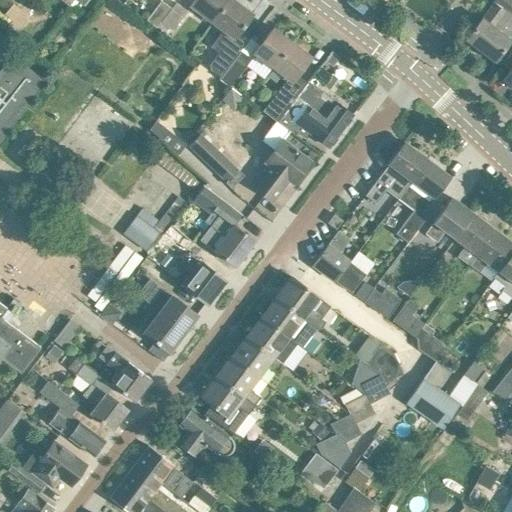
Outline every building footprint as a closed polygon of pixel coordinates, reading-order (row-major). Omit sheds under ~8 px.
[(212,23),(229,0),(193,0),(189,6),(198,12),(212,23)] [(236,35),(252,14),(233,0),(229,0),(212,23),(222,30),(210,46),(217,51),(218,54),(210,65),(210,68),(221,76),(233,60),(248,41),(247,40),(246,42),(236,35)] [(511,37),(511,16),(510,15),(511,13),(511,0),(494,0),(493,2),(493,3),(466,39),(494,61),(511,40),(511,37)] [(156,28),(171,8),(161,1),(146,21),(156,28)] [(185,9),(175,2),(171,8),(156,28),(166,35),(185,9)] [(11,20),(20,9),(12,3),(4,14),(11,20)] [(145,62),(159,39),(105,6),(91,29),(145,62)] [(272,67),(291,42),(273,28),(253,53),(272,67)] [(307,82),(297,75),(311,57),(291,42),(272,67),(287,79),(263,111),(264,112),(277,122),(294,99),(307,82)] [(511,85),(511,49),(502,63),(510,69),(503,78),(511,85)] [(234,61),(233,60),(221,76),(219,80),(229,87),(251,58),(241,51),(234,61)] [(330,51),(319,65),(322,67),(327,61),(332,65),(338,57),(330,51)] [(0,140),(45,81),(11,55),(0,69),(0,140)] [(329,147),(353,115),(337,103),(320,90),(306,108),(294,99),(277,122),(289,131),(292,128),(293,128),(306,137),(309,133),(329,147)] [(207,100),(195,101),(197,113),(209,112),(207,100)] [(157,122),(149,133),(159,140),(167,129),(157,122)] [(226,183),(238,171),(200,134),(189,146),(226,183)] [(293,183),(310,161),(282,139),(265,162),(269,165),(253,187),(256,189),(272,201),(288,179),(293,183)] [(375,203),(386,189),(397,197),(426,159),(404,143),(376,180),(365,195),(375,203)] [(160,153),(148,171),(167,184),(153,204),(167,213),(185,186),(192,191),(200,180),(160,153)] [(421,212),(449,176),(426,159),(397,197),(414,210),(396,233),(407,242),(427,216),(421,212)] [(454,238),(472,213),(451,197),(424,233),(435,242),(444,230),(454,238)] [(235,266),(254,241),(234,226),(242,216),(222,200),(214,210),(219,214),(199,240),(235,266)] [(469,264),(495,230),(472,213),(454,238),(463,245),(456,255),(469,264)] [(336,229),(343,220),(334,214),(327,223),(336,229)] [(146,251),(160,233),(136,215),(122,235),(146,251)] [(183,251),(190,244),(172,224),(164,231),(183,251)] [(498,271),(511,252),(511,243),(495,230),(469,264),(479,272),(486,262),(498,271)] [(321,252),(312,265),(334,281),(344,268),(349,262),(349,261),(327,244),(321,252)] [(100,278),(112,288),(137,257),(125,247),(100,278)] [(225,280),(209,267),(188,251),(179,262),(191,272),(182,285),(206,304),(225,280)] [(511,298),(511,252),(498,271),(493,279),(503,286),(501,290),(511,298)] [(349,262),(344,268),(334,281),(351,293),(365,273),(349,262)] [(404,275),(396,288),(410,296),(418,284),(404,275)] [(321,318),(330,306),(291,276),(275,297),(314,326),(319,330),(325,321),(321,318)] [(148,302),(158,287),(149,281),(139,296),(148,302)] [(363,301),(373,287),(365,281),(354,295),(363,301)] [(382,293),(373,287),(363,301),(387,318),(400,299),(385,289),(382,293)] [(169,352),(197,315),(172,295),(143,332),(169,352)] [(288,337),(296,325),(307,334),(314,326),(275,297),(260,316),(288,337)] [(424,322),(412,313),(418,305),(409,299),(392,320),(406,331),(414,337),(424,322)] [(39,346),(11,325),(0,316),(0,314),(6,307),(0,302),(0,356),(20,372),(39,346)] [(297,343),(288,337),(260,316),(245,336),(282,364),(297,343)] [(65,348),(80,327),(69,319),(54,340),(65,348)] [(435,361),(446,345),(432,335),(435,331),(424,322),(414,337),(417,339),(417,349),(418,349),(435,361)] [(282,364),(245,336),(231,355),(258,376),(268,363),(279,372),(284,366),(282,364)] [(402,375),(393,353),(378,342),(362,363),(384,383),(402,375)] [(53,345),(45,355),(54,362),(61,352),(53,345)] [(150,378),(128,361),(127,362),(115,352),(106,346),(98,356),(119,373),(111,384),(112,385),(133,401),(150,378)] [(249,388),(258,376),(231,355),(216,375),(243,396),(255,405),(261,397),(249,388)] [(112,385),(111,384),(75,357),(67,367),(89,384),(82,395),(96,405),(90,413),(112,429),(127,409),(106,393),(112,385)] [(483,368),(473,361),(464,374),(473,381),(483,368)] [(255,405),(243,396),(216,375),(200,396),(211,404),(205,413),(233,434),(255,405)] [(384,383),(375,375),(359,383),(364,393),(369,403),(389,394),(384,383)] [(460,404),(422,378),(405,403),(443,429),(460,404)] [(104,439),(70,414),(78,403),(47,381),(39,392),(59,407),(48,423),(92,456),(104,439)] [(487,391),(477,384),(446,427),(457,434),(487,391)] [(511,403),(511,385),(503,399),(511,403)] [(374,415),(369,403),(364,393),(343,403),(349,414),(355,423),(374,415)] [(3,400),(0,404),(0,441),(20,411),(3,400)] [(229,437),(206,419),(207,418),(204,416),(203,417),(191,408),(179,424),(187,431),(177,442),(194,455),(203,443),(217,454),(219,455),(222,456),(225,456),(228,455),(230,453),(232,450),(233,448),(233,445),(233,442),(231,439),(229,437)] [(360,434),(355,423),(349,414),(329,424),(334,434),(344,442),(360,434)] [(319,425),(311,433),(319,442),(328,433),(319,425)] [(349,452),(344,442),(334,434),(319,442),(315,444),(320,455),(339,467),(349,452)] [(70,486),(86,464),(70,453),(54,441),(45,453),(37,447),(22,467),(29,472),(51,488),(59,477),(70,486)] [(275,452),(261,441),(253,451),(267,462),(275,452)] [(192,482),(172,467),(174,465),(148,445),(135,462),(161,482),(160,482),(180,498),(192,482)] [(317,457),(310,467),(320,475),(313,484),(323,492),(337,472),(317,457)] [(186,511),(156,489),(160,482),(161,482),(135,462),(122,480),(164,511),(186,511)] [(485,466),(480,474),(493,482),(498,474),(485,466)] [(355,467),(348,476),(362,486),(369,477),(355,467)] [(16,476),(39,492),(45,484),(22,468),(16,476)] [(493,482),(480,474),(474,482),(488,490),(493,482)] [(164,511),(122,480),(109,497),(128,511),(137,511),(141,508),(145,511),(164,511)] [(338,511),(368,511),(375,503),(353,487),(337,511),(338,511)] [(51,511),(54,508),(38,496),(36,495),(35,496),(27,490),(18,503),(26,509),(23,511),(51,511)] [(194,495),(188,504),(198,511),(205,511),(210,507),(194,495)] [(325,502),(318,511),(336,511),(337,511),(325,502)]
